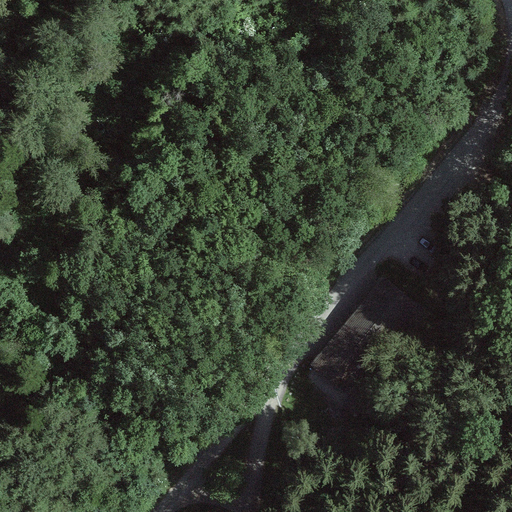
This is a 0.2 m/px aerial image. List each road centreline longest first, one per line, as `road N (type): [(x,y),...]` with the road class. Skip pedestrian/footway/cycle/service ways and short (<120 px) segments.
road 1 (track): [(511,71),(494,110),(161,511)]
road 2 (track): [(258,511),(257,452),(282,363)]
